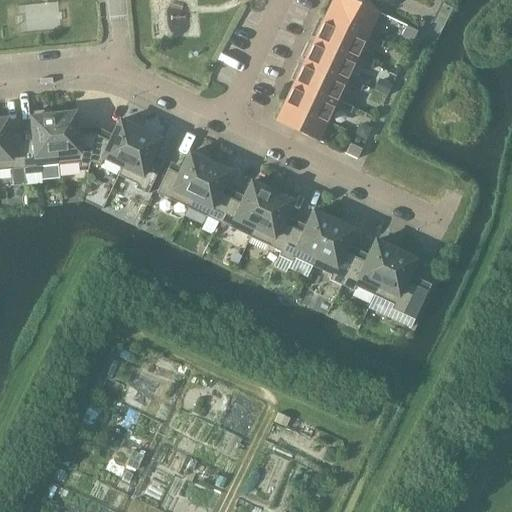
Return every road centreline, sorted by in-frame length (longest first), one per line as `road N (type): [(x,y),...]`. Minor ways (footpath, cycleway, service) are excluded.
road 1 (residential): [(229,120),(432,218)]
road 2 (residential): [(229,120),(276,0)]
road 3 (residential): [(116,66),(229,120)]
